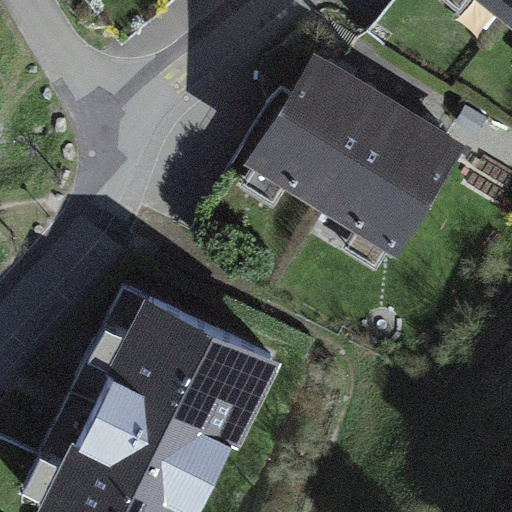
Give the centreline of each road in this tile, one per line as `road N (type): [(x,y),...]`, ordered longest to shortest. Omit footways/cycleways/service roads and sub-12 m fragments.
road 1 (residential): [(0,329),(56,271),(102,204),(110,127)]
road 2 (residential): [(262,0),(110,127)]
road 3 (residential): [(110,127),(30,0)]
